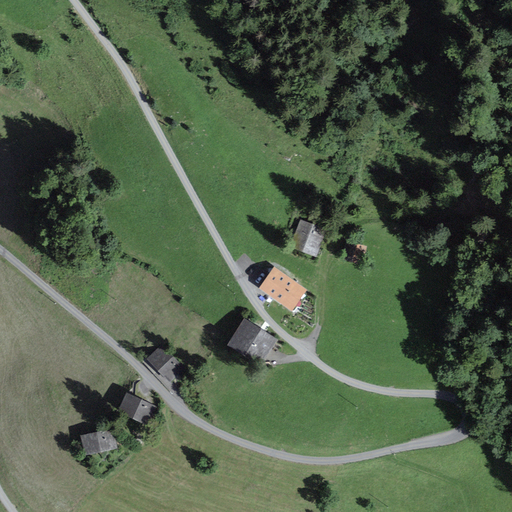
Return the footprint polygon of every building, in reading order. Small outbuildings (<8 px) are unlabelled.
[(303,224),(296,243),(313,250),(320,230),(303,224)] [(349,243),(345,256),(360,260),(364,248),(349,243)] [(275,271),(264,286),(291,305),(301,290),(275,271)] [(246,324),(235,343),(259,358),(271,340),(246,324)] [(153,358),(170,376),(179,368),(162,350),(153,358)] [(129,397),(123,408),(146,419),(152,408),(129,397)] [(85,438),(88,450),(113,444),(110,432),(85,438)]
